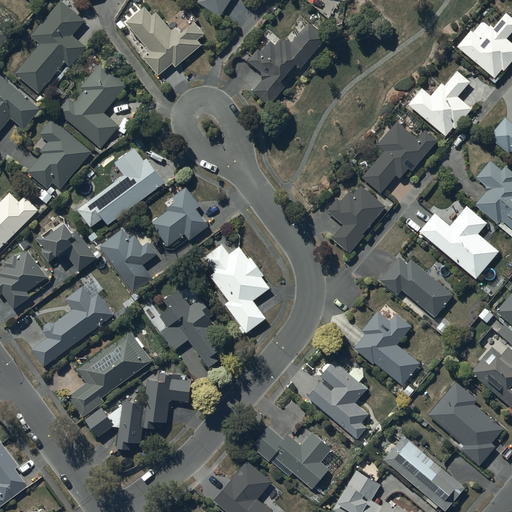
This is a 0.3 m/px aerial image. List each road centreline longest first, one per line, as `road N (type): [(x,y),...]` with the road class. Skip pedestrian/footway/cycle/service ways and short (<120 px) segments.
road 1 (residential): [(121,511),(201,446),(308,308),(299,245),(210,125)]
road 2 (residential): [(106,511),(0,369)]
